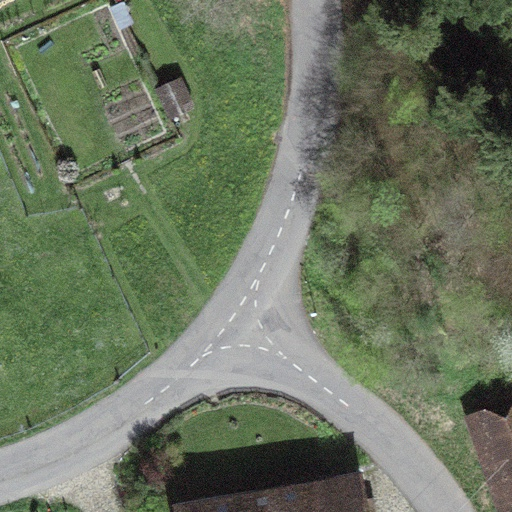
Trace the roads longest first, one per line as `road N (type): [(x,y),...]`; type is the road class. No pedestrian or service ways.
road 1 (unclassified): [(315,0),(319,63),(307,148),(243,329)]
road 2 (unclassified): [(0,474),(105,427),(243,329)]
road 3 (unclassified): [(243,329),(381,433),(447,511)]
